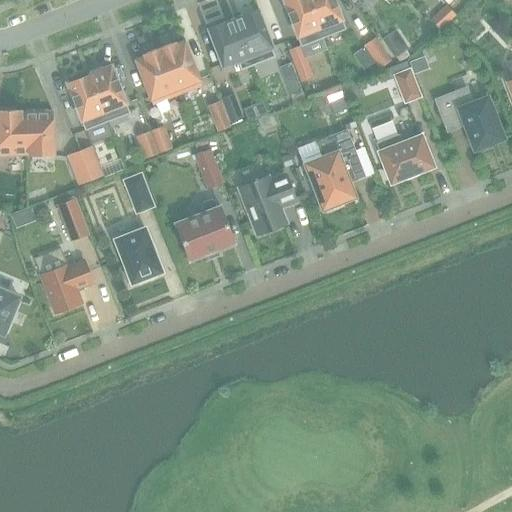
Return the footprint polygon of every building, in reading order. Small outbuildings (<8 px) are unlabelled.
[(322,37),(307,0),(282,0),(287,12),(287,13),(291,23),(300,45),(322,37)] [(307,0),(322,37),(344,28),(335,6),(336,5),(334,0),(307,0)] [(446,5),(430,20),(439,29),(455,15),(447,6),(446,5)] [(257,9),(232,19),(250,66),(261,62),(260,61),(274,56),(271,49),(273,48),(257,9)] [(250,66),(232,19),(206,28),(221,68),(237,62),(240,70),(250,66)] [(394,31),(383,39),(394,55),(405,47),(394,31)] [(375,38),(364,46),(379,68),(390,61),(375,38)] [(174,41),(158,47),(176,95),(201,86),(184,41),(176,44),(174,41)] [(300,45),(288,50),(300,80),(312,76),(300,45)] [(176,95),(158,47),(141,53),(143,57),(135,60),(152,105),(176,95)] [(405,61),(383,70),(386,79),(395,75),(408,70),(405,61)] [(89,74),(88,74),(106,121),(128,112),(120,89),(116,79),(110,66),(102,69),(100,66),(88,70),(89,74)] [(418,95),(408,70),(395,75),(405,101),(418,95)] [(106,121),(88,74),(66,83),(72,96),(71,96),(75,107),(76,106),(84,129),(106,121)] [(356,82),(343,87),(348,100),(361,94),(356,82)] [(490,147),(489,144),(503,138),(486,96),(471,102),(465,87),(434,99),(446,131),(463,124),(473,150),(476,149),(478,152),(490,147)] [(233,93),(220,98),(230,121),(242,116),(233,93)] [(220,100),(207,105),(216,128),(229,123),(220,100)] [(26,111),(23,111),(25,154),(28,154),(28,156),(53,155),(52,111),(46,111),(46,109),(26,110),(26,111)] [(0,154),(25,154),(23,111),(20,112),(20,110),(0,110),(0,154)] [(158,127),(149,130),(158,152),(171,147),(167,137),(162,139),(158,127)] [(145,145),(140,147),(144,158),(158,152),(149,130),(141,134),(145,145)] [(304,164),(322,209),(325,207),(326,211),(341,205),(340,201),(354,196),(348,181),(363,175),(345,131),(317,142),(323,157),(304,164)] [(432,166),(420,135),(400,142),(397,135),(376,143),(379,151),(378,151),(390,182),(432,166)] [(91,145),(79,150),(90,179),(102,174),(91,145)] [(209,148),(193,155),(206,188),(222,182),(209,148)] [(79,150),(66,155),(77,184),(90,179),(79,150)] [(256,234),(286,223),(280,207),(295,201),(284,173),(269,179),(268,176),(238,187),(256,234)] [(124,180),(136,211),(152,205),(140,174),(124,180)] [(87,233),(74,199),(57,205),(70,239),(87,233)] [(215,207),(213,200),(210,199),(203,202),(201,205),(204,211),(174,223),(188,261),(234,243),(219,205),(215,207)] [(114,239),(131,283),(138,280),(138,282),(155,276),(154,274),(161,271),(153,252),(154,252),(150,243),(144,227),(114,239)] [(66,264),(39,275),(54,313),(81,302),(76,289),(92,282),(83,260),(67,266),(66,264)] [(0,332),(2,333),(18,296),(0,288),(0,332)]
